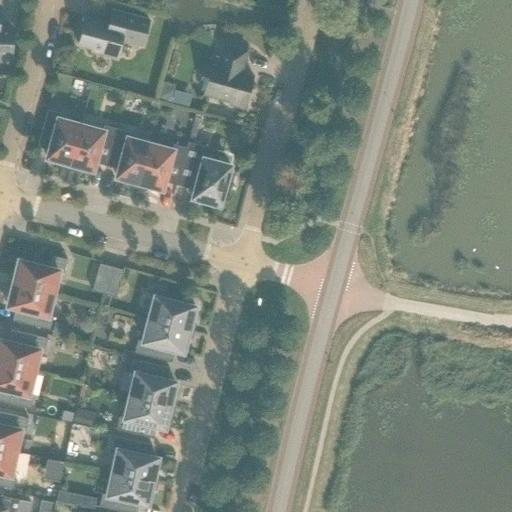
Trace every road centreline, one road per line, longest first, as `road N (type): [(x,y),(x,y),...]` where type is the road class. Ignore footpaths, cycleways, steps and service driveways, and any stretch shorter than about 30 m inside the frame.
road 1 (secondary): [(333,288),(413,0)]
road 2 (residential): [(243,264),(308,0)]
road 3 (residential): [(185,511),(243,264)]
road 4 (unclassified): [(243,264),(2,197)]
road 5 (secondary): [(279,511),(333,288)]
road 6 (residential): [(2,197),(41,0)]
road 7 (unclassified): [(333,288),(511,324)]
